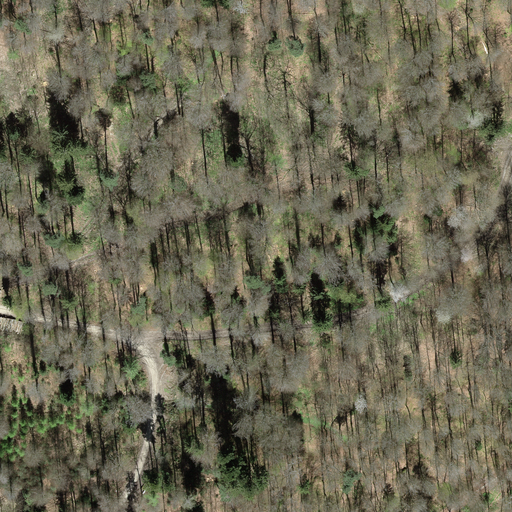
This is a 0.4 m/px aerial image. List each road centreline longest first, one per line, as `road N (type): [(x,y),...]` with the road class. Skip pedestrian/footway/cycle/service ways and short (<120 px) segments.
road 1 (track): [(511,166),(501,204),(477,239),(390,301),(320,321),(138,339)]
road 2 (track): [(0,309),(138,339),(148,354),(155,385),(149,438),(113,511)]
